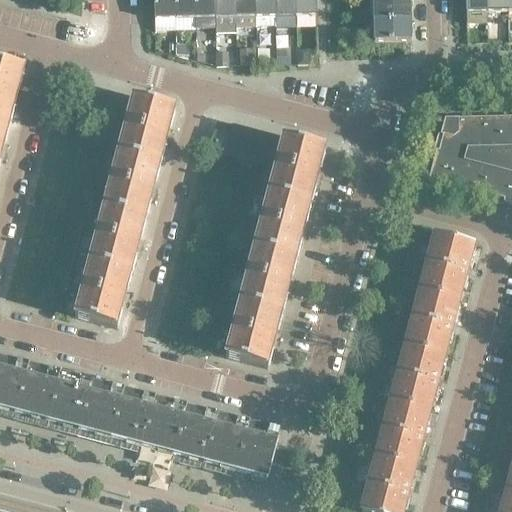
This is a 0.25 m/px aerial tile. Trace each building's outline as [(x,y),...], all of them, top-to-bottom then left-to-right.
[(175,21),(174,0),(153,0),(154,21),(175,21)] [(195,20),(194,0),(174,0),(175,21),(195,20)] [(215,20),(214,0),(194,0),(195,20),(215,20)] [(235,19),(234,0),(214,0),(215,20),(235,19)] [(255,19),(254,0),(234,0),(235,19),(255,19)] [(275,18),(274,0),(254,0),(255,19),(255,28),(275,28),(274,18),(275,18)] [(295,18),(294,0),(274,0),(275,18),(295,18)] [(316,18),(315,0),(294,0),(295,18),(316,18)] [(487,14),(486,0),(465,0),(466,14),(487,14)] [(507,13),(506,0),(486,0),(487,14),(507,13)] [(409,23),(409,3),(373,4),(373,24),(409,23)] [(410,44),(409,23),(373,24),(373,44),(410,44)] [(0,125),(7,127),(16,91),(22,72),(0,66),(0,125)] [(86,120),(94,90),(82,87),(74,116),(86,120)] [(99,123),(107,93),(94,90),(86,120),(99,123)] [(112,126),(119,97),(107,93),(99,123),(112,126)] [(124,130),(132,101),(133,101),(133,100),(119,97),(112,126),(124,130)] [(157,167),(167,131),(172,112),(133,101),(132,101),(124,130),(117,156),(157,167)] [(511,177),(511,118),(444,119),(440,136),(442,137),(438,152),(436,151),(427,184),(494,201),(495,198),(503,169),(511,171),(509,176),(511,177)] [(237,159),(245,130),(232,127),(229,139),(227,138),(222,156),(237,159)] [(249,163),(257,133),(245,130),(237,159),(249,163)] [(222,156),(227,138),(227,137),(214,133),(208,155),(221,159),(222,156)] [(262,166),(270,136),(257,133),(249,163),(262,166)] [(275,169),(282,141),(284,141),(284,140),(270,136),(262,166),(275,169)] [(308,207),(317,171),(323,151),(284,141),(282,141),(275,169),(268,196),(308,207)] [(143,221),(153,185),(157,167),(117,156),(103,210),(143,221)] [(511,205),(511,177),(509,176),(511,171),(503,169),(495,198),(503,200),(502,203),(511,205)] [(294,261),(303,224),(308,207),(268,196),(253,250),(294,261)] [(129,275),(138,239),(143,221),(103,210),(89,264),(129,275)] [(467,268),(472,246),(465,244),(465,238),(445,233),(442,238),(435,236),(420,292),(457,302),(463,281),(465,282),(468,268),(467,268)] [(279,315),(289,279),(294,261),(253,250),(239,304),(279,315)] [(114,330),(123,297),(129,275),(89,264),(74,320),(114,330)] [(450,337),(454,323),(452,323),(457,302),(420,292),(405,347),(443,357),(448,336),(450,337)] [(265,370),(273,337),(279,315),(239,304),(225,359),(265,370)] [(435,392),(439,379),(437,378),(443,357),(405,347),(390,403),(428,413),(434,392),(435,392)] [(0,409),(15,413),(25,375),(26,375),(29,363),(0,355),(0,409)] [(46,422),(57,383),(60,372),(29,363),(26,375),(25,375),(15,413),(46,422)] [(78,430),(89,392),(93,380),(60,372),(57,383),(46,422),(78,430)] [(110,438),(120,400),(121,400),(124,388),(93,380),(89,392),(78,430),(110,438)] [(141,447),(151,408),(152,408),(155,397),(124,388),(121,400),(120,400),(110,438),(141,447)] [(172,455),(182,416),(183,416),(186,405),(155,397),(152,408),(151,408),(141,447),(172,455)] [(421,448),(424,434),(423,434),(428,413),(390,403),(376,458),(414,468),(419,447),(421,448)] [(204,463),(214,424),(217,413),(206,410),(186,405),(183,416),(182,416),(172,455),(204,463)] [(235,471),(245,432),(246,432),(249,421),(217,413),(214,424),(204,463),(235,471)] [(267,480),(280,430),(249,421),(246,432),(245,432),(235,471),(267,480)] [(406,503),(410,489),(408,489),(414,468),(376,458),(361,511),(401,511),(404,502),(406,503)] [(511,511),(511,493),(507,493),(501,511),(511,511)]
